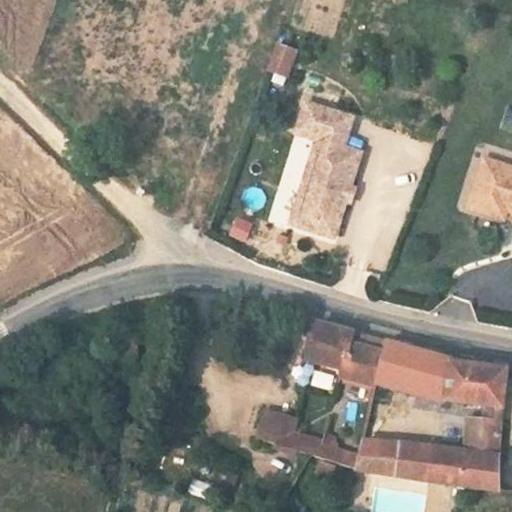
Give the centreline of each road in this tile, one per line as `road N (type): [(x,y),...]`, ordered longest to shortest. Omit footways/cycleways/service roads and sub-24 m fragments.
road 1 (tertiary): [(0,345),(123,282),(187,275),(220,276),(511,350)]
road 2 (track): [(0,79),(160,232),(187,275)]
